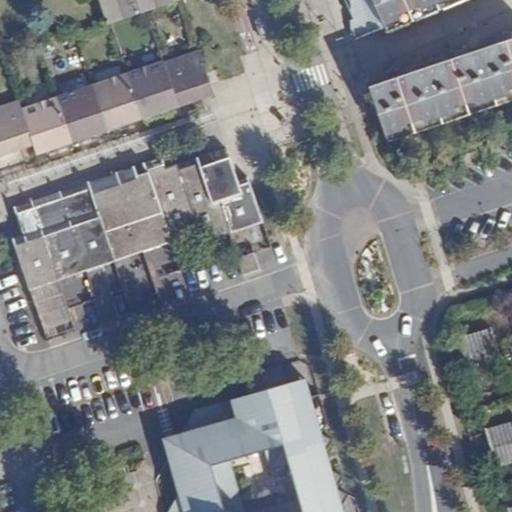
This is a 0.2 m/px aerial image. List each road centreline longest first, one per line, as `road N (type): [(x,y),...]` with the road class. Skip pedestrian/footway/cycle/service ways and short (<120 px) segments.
road 1 (residential): [(273,0),(328,169),(328,205)]
road 2 (residential): [(371,191),(350,162),(296,0)]
road 3 (residential): [(394,339),(413,330),(419,311),(386,204),(371,191)]
road 4 (residential): [(328,205),(324,225),(354,325),(363,338),(394,339)]
